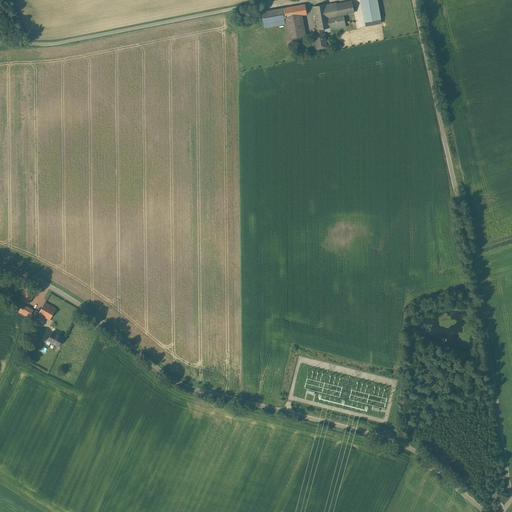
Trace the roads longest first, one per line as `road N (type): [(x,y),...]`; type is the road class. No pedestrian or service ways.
road 1 (unclassified): [(486,511),(433,463),(388,439),(171,378),(82,306),(0,263)]
road 2 (unclassified): [(413,0),(483,314),(510,494),(502,511)]
road 3 (unclassified): [(0,43),(54,44),(279,0)]
